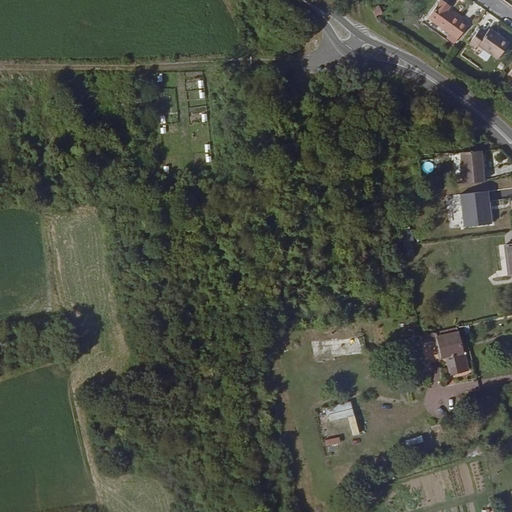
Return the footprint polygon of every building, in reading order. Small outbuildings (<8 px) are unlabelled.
[(456,13),(458,10),(449,4),(448,7),(456,13)] [(455,14),(456,13),(448,7),(437,23),(456,36),(454,40),(463,47),(475,28),(455,14)] [(511,41),(498,32),(495,36),(489,32),(478,48),(484,52),(487,48),(505,61),(511,51),(511,41)] [(464,181),(485,179),(482,148),(460,150),(464,181)] [(488,188),(461,191),(465,223),(492,220),(488,188)] [(413,242),(405,242),(406,256),(415,255),(413,242)] [(454,372),(469,369),(460,331),(429,338),(433,358),(450,354),(454,372)] [(352,407),(318,411),(319,422),(354,418),(352,407)] [(353,435),(362,433),(357,416),(349,418),(353,435)] [(340,437),(326,439),(327,446),(341,444),(340,437)]
